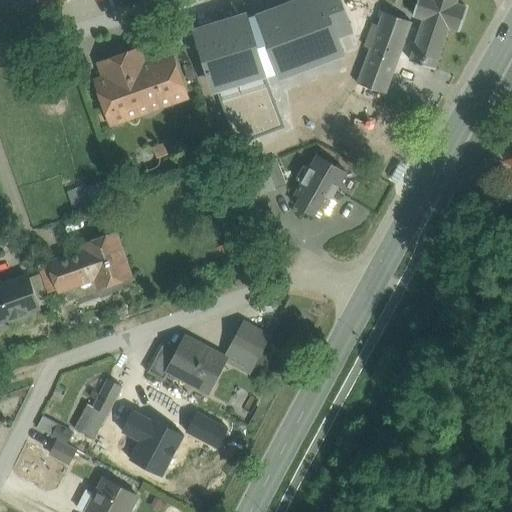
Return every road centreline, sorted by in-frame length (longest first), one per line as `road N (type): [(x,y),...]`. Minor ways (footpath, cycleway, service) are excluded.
road 1 (residential): [(384,272),(345,266),(305,273),(50,365),(0,467)]
road 2 (secondary): [(511,32),(384,272)]
road 3 (secondary): [(384,272),(262,511)]
road 4 (residential): [(175,0),(0,56)]
